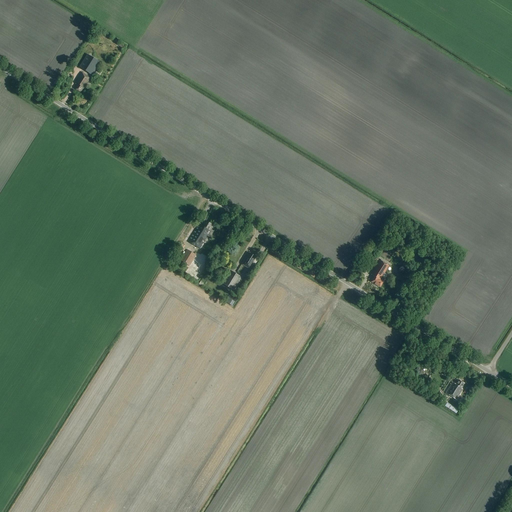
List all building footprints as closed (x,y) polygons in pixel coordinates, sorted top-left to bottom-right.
[(92,75),(100,63),(87,54),(79,67),(92,75)] [(82,93),(91,78),(82,73),(76,83),(78,84),(75,89),(82,93)] [(200,249),(214,226),(206,221),(203,226),(199,224),(189,242),(200,249)] [(190,266),(196,255),(187,250),(181,261),(190,266)] [(253,262),(256,257),(250,253),(247,258),(246,258),(242,264),(250,269),(254,263),(253,262)] [(380,287),(383,282),(385,279),(384,278),(387,275),(384,273),(389,266),(380,260),(371,275),(374,277),(371,282),(380,287)] [(360,275),(364,269),(359,267),(356,272),(360,275)] [(234,291),(242,277),(230,270),(222,284),(234,291)] [(461,389),(464,384),(458,380),(455,385),(452,383),(446,393),(456,399),(463,389),(461,389)] [(458,412),(460,408),(448,402),(446,406),(458,412)]
